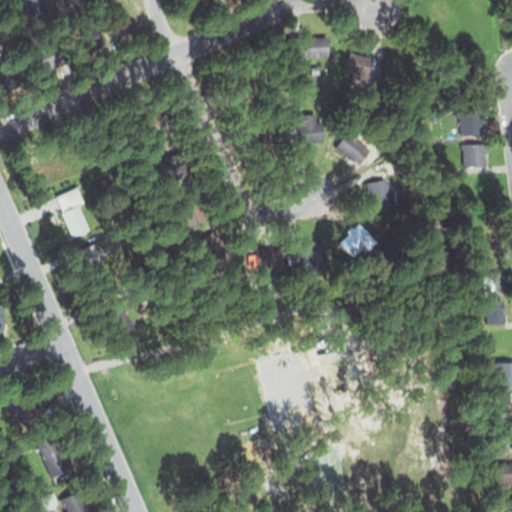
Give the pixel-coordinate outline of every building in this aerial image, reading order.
[(23,0),(43,0),(46,11),(27,15),(23,0)] [(103,13),(122,4),(133,28),(114,37),(103,13)] [(65,34),(73,54),(99,43),(90,23),(65,34)] [(289,39),(291,59),(327,55),(325,35),(289,39)] [(24,50),(33,70),(60,57),(51,38),(24,50)] [(349,49),(343,69),(355,72),(353,79),(367,83),(375,56),(349,49)] [(215,79),(239,70),(249,96),(226,105),(215,79)] [(287,106),(289,128),(298,127),(299,143),(328,140),(326,121),(316,122),(314,103),(287,106)] [(138,119),(159,110),(171,138),(149,147),(138,119)] [(457,113),(481,112),(483,134),(459,135),(457,113)] [(239,135),(261,127),(272,156),(250,164),(239,135)] [(334,146),(349,129),(366,144),(351,161),(334,146)] [(382,153),(395,176),(412,166),(399,143),(382,153)] [(464,144),(485,145),(484,167),(464,167),(464,144)] [(155,159),(178,148),(190,173),(166,184),(155,159)] [(379,208),(394,205),(390,178),(367,182),(372,209),(379,208)] [(172,200),(193,188),(208,213),(187,225),(172,200)] [(58,212),(80,204),(90,230),(67,238),(58,212)] [(339,242),(360,221),(373,234),(352,255),(339,242)] [(199,245),(215,223),(234,236),(218,258),(199,245)] [(78,249),(93,241),(107,270),(91,278),(78,249)] [(298,247),(323,241),(330,271),(305,277),(298,247)] [(255,247),(278,244),(280,265),(257,268),(255,247)] [(245,254),(252,253),(253,264),(246,264),(245,254)] [(479,269),(502,267),(505,294),(481,296),(479,269)] [(105,301),(120,294),(134,325),(120,331),(105,301)] [(482,301),(504,299),(506,323),(484,324),(482,301)] [(489,333),(506,332),(506,350),(490,351),(489,333)] [(490,361),(511,361),(511,387),(490,387),(490,361)] [(21,409),(28,421),(42,413),(35,401),(21,409)] [(48,478),(72,468),(52,421),(29,431),(48,478)] [(488,464),(511,461),(511,482),(490,485),(488,464)] [(68,511),(93,511),(98,510),(86,486),(61,498),(68,511)] [(39,497),(55,492),(59,502),(43,508),(39,497)]
